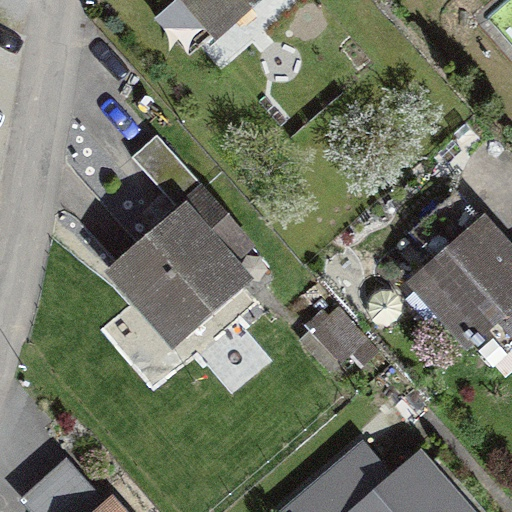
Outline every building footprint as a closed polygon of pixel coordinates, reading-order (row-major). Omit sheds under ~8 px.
[(170,0),(211,45),(262,0),(170,0)] [(110,271),(179,356),(274,280),(163,143),(130,170),(171,222),(157,234),(110,271)] [(499,330),(511,345),(511,276),(481,240),(415,297),(468,357),(499,330)] [(31,511),(105,511),(106,511),(66,464),(22,502),(31,511)] [(376,511),(452,511),(422,475),(376,511)]
